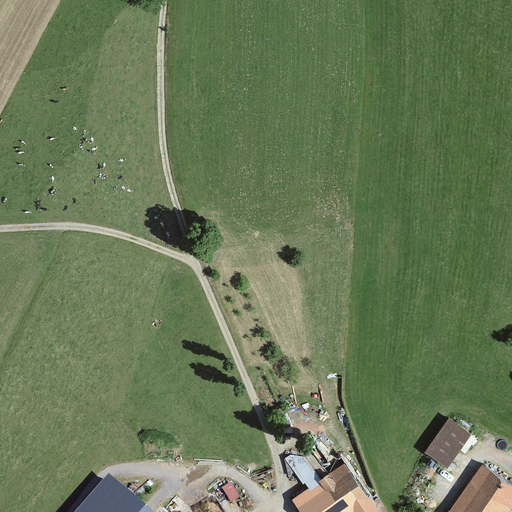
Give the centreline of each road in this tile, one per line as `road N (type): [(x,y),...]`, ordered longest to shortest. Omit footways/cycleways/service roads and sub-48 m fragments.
road 1 (track): [(195,264),(164,157),(162,0)]
road 2 (track): [(195,264),(278,460)]
road 3 (track): [(0,229),(108,231),(195,264)]
